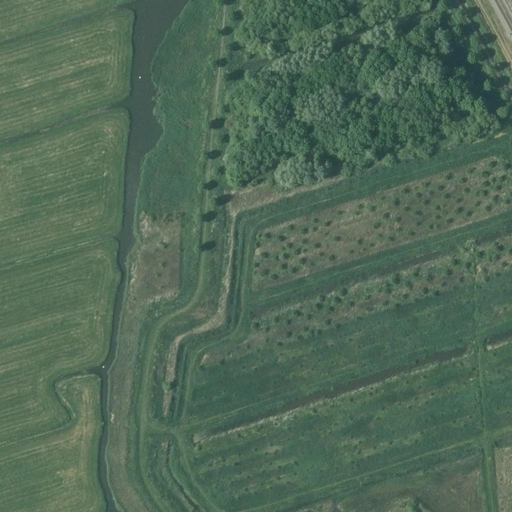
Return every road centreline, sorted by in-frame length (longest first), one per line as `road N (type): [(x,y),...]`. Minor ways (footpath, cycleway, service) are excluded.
road 1 (track): [(225,0),(204,194),(205,280),(187,309),(157,327),(139,429),(132,485),(157,511)]
road 2 (track): [(511,119),(445,0)]
